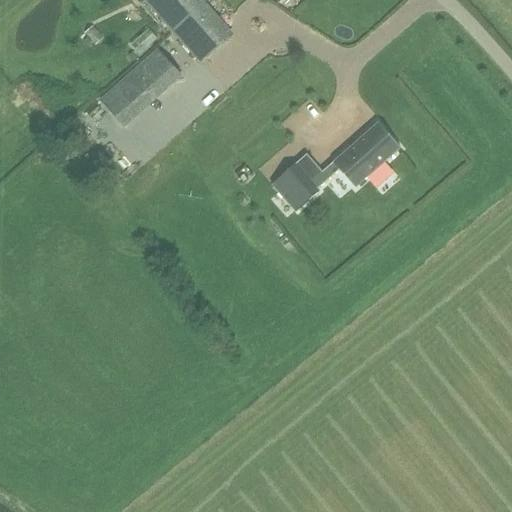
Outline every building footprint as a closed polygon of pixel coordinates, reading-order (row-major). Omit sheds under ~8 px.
[(145,0),(171,30),(200,5),(196,0),(145,0)] [(200,5),(171,30),(198,60),(227,35),(200,5)] [(103,38),(93,27),(85,33),(95,45),(103,38)] [(159,52),(136,72),(157,96),(180,76),(159,52)] [(157,96),(136,72),(100,103),(121,127),(157,96)] [(378,123),(333,163),(322,172),(310,183),(294,165),(271,186),(295,213),(318,192),(316,191),(339,170),(355,189),(401,149),(378,123)] [(307,155),(294,165),(310,183),(322,172),(307,155)]
